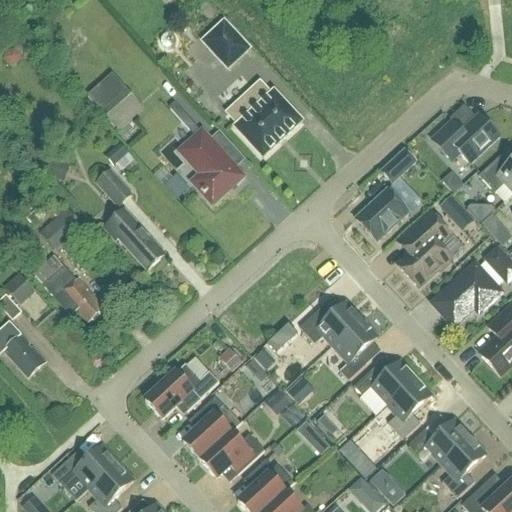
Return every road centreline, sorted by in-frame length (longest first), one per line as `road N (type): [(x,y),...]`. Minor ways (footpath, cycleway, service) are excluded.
road 1 (residential): [(511,443),(308,219)]
road 2 (residential): [(511,98),(458,84),(446,89),(308,219)]
road 3 (residential): [(308,219),(117,384)]
road 4 (residential): [(201,511),(108,412),(117,384)]
